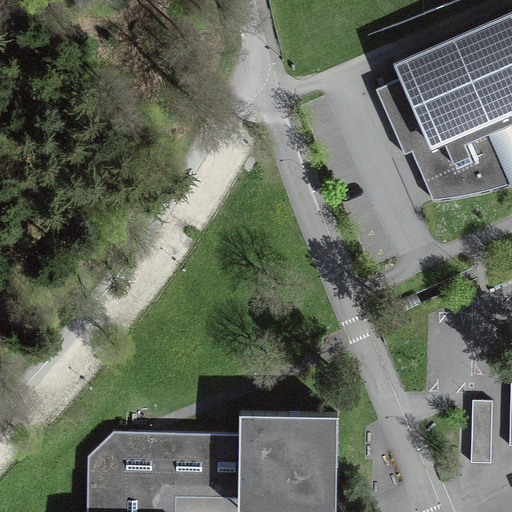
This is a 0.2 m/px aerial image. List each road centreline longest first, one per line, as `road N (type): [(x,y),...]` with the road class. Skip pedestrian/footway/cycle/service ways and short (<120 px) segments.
road 1 (residential): [(265,62),(353,330),(431,511)]
road 2 (unclassified): [(265,62),(114,277),(0,418)]
road 3 (unknown): [(394,426),(450,395),(465,357),(484,357),(494,371),(494,462),(502,492)]
road 4 (track): [(343,301),(511,223)]
